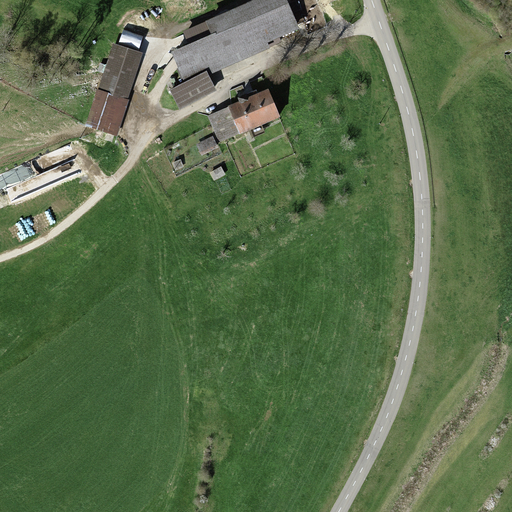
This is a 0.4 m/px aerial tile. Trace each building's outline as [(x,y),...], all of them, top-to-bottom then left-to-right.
[(216,36),(175,53),(187,82),(208,73),(301,33),(286,0),(263,0),(210,23),(216,36)] [(115,46),(88,126),(114,134),(140,54),(115,46)] [(216,91),(208,73),(187,82),(173,88),(181,106),(216,91)] [(270,91),(207,117),(218,141),(280,116),(270,91)] [(212,137),(198,144),(203,153),(217,146),(212,137)] [(179,161),(173,164),(176,170),(182,167),(179,161)]
